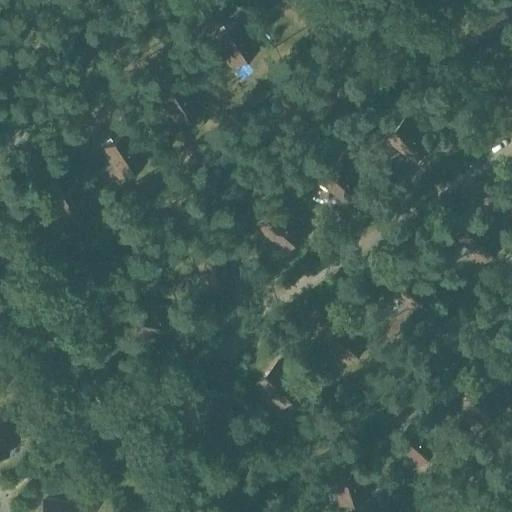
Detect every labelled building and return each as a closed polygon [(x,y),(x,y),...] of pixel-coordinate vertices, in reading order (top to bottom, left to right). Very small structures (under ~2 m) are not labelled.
[(283,0),(286,3),(281,6),(287,14),(307,0),(283,0)] [(494,34),(511,21),(511,15),(501,0),(490,0),(488,2),(487,4),(470,16),(489,44),(497,38),(494,34)] [(239,20),(215,35),(229,56),(224,59),(230,67),(258,49),(247,31),(247,29),(243,23),(241,22),(239,20)] [(182,79),(159,94),(173,115),(168,118),(174,126),(201,108),(190,91),(191,88),(187,82),(184,82),(182,79)] [(396,144),(415,161),(434,140),(431,137),(431,135),(426,130),(423,130),(408,117),(386,141),(393,148),(396,144)] [(126,132),(103,147),(117,168),(112,171),(118,179),(145,160),(134,144),(135,141),(131,135),(128,135),(126,132)] [(330,187),(349,204),(367,183),(365,180),(365,178),(359,173),(357,173),(341,160),(319,185),(327,191),(330,187)] [(75,185),(52,201),(66,221),(61,224),(67,232),(94,214),(83,197),(84,194),(80,189),(77,188),(75,185)] [(269,234),(288,250),(306,229),(304,227),(303,224),(298,219),(295,219),(280,206),(258,231),(265,238),(269,234)] [(479,216),(460,237),(479,254),(475,258),(482,264),(504,239),(489,226),(489,223),(484,219),(481,219),(479,216)] [(200,263),(205,288),(232,282),(232,279),(233,276),(232,270),(230,268),(225,248),(193,255),(195,264),(200,263)] [(416,316),(438,291),(423,278),(422,275),(417,270),(414,271),(412,268),(393,289),(412,306),(408,310),(416,316)] [(146,334),(171,339),(176,311),(173,311),(171,308),(164,307),(162,309),(142,305),(136,337),(145,339),(146,334)] [(343,318),(324,339),(343,355),(340,359),(347,365),(369,340),(354,327),(353,324),(348,320),(345,320),(343,318)] [(278,362),(259,382),(277,399),(273,403),(280,410),(303,386),(288,372),(288,369),(283,364),(281,364),(278,362)] [(467,407),(485,423),(504,402),(501,400),(501,397),(496,393),(493,393),(478,380),(456,405),(463,411),(467,407)] [(219,419),(224,394),(196,389),(195,392),(193,394),(192,400),(193,403),(189,423),(222,429),(224,420),(219,419)] [(411,430),(399,452),(423,465),(425,462),(428,462),(431,456),(430,453),(440,435),(411,419),(406,427),(411,430)] [(0,454),(8,455),(8,430),(13,430),(14,420),(0,420),(0,454)] [(335,480),(343,504),(370,495),(369,492),(370,489),(368,483),(365,482),(359,462),(327,473),(330,482),(335,480)] [(44,501),(43,511),(77,511),(78,503),(58,502),(56,500),(50,499),(47,501),(44,501)]
